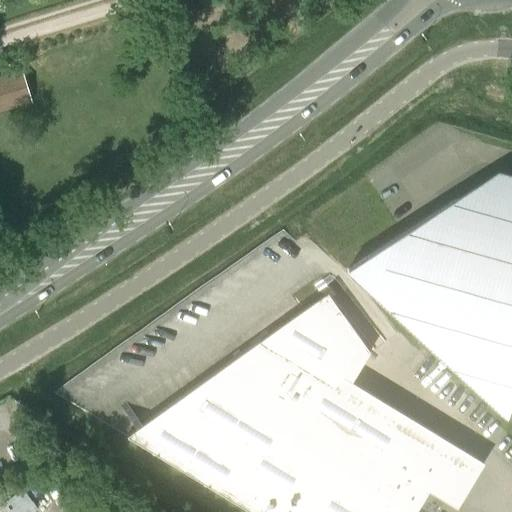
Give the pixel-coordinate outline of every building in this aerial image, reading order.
[(22,70),(0,76),(0,112),(32,102),(22,70)] [(511,176),(498,173),(347,271),(506,418),(511,397),(511,176)] [(471,185),(465,176),(413,207),(419,217),(471,185)] [(195,291),(173,306),(111,350),(53,392),(126,436),(250,347),(248,344),(319,293),(314,285),(331,275),(285,232),(282,230),(195,291)] [(126,436),(250,511),(438,511),(446,499),(441,495),(446,487),(452,491),(466,467),(302,367),(334,314),(319,293),(248,344),(250,347),(126,436)]
